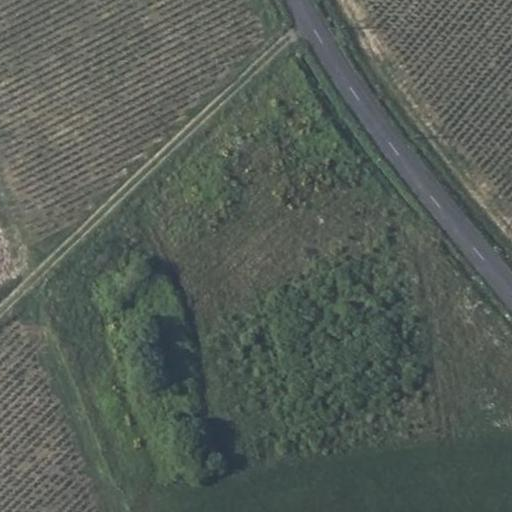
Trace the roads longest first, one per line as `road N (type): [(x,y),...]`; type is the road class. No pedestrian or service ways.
road 1 (track): [(31,283),(306,26)]
road 2 (tertiary): [(511,297),(420,190),(292,0)]
road 3 (track): [(111,511),(31,283)]
